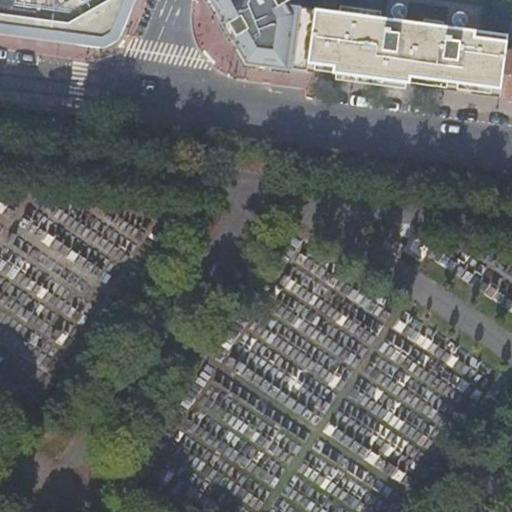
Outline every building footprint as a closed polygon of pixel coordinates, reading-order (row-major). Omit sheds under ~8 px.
[(0,0),(0,30),(103,44),(110,41),(118,37),(132,0),(0,0)] [(245,65),(306,73),(307,63),(315,9),(290,6),(286,0),(208,0),(228,34),(245,65)] [(381,12),(340,6),(339,13),(380,18),(381,12)] [(315,9),(307,63),(315,64),(333,67),(332,73),(346,75),(409,84),(410,77),(447,82),(458,83),(492,88),(501,89),(506,48),(508,35),(443,26),(423,24),(380,18),(339,13),(315,9)] [(501,89),(500,98),(511,100),(511,48),(506,48),(501,89)] [(333,67),(315,64),(314,71),(332,73),(333,67)] [(447,82),(410,77),(409,84),(446,89),(447,82)] [(492,88),(458,83),(457,90),(468,91),(491,95),(492,88)]
